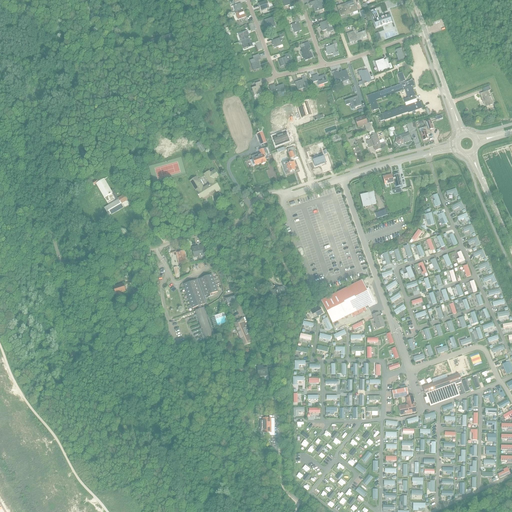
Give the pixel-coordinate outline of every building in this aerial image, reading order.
[(272,3),(270,0),(268,0),(258,4),(261,11),(269,8),(268,4),(272,3)] [(318,11),(325,9),(322,0),(318,0),(309,3),(310,7),(315,5),(315,7),(316,6),(318,11)] [(353,1),(346,4),(347,8),(349,14),(353,13),(353,12),(358,10),(356,5),(355,5),(353,1)] [(236,13),(242,11),(241,9),(243,8),(241,4),(233,6),(236,13)] [(347,8),(346,4),(337,7),(341,16),(346,14),(346,16),(349,14),(347,8)] [(376,9),(371,11),(376,28),(392,22),(390,15),(379,18),(376,9)] [(242,11),(236,13),(238,20),(246,18),(244,13),(242,14),(242,11)] [(268,29),(276,26),(273,17),(264,20),(268,29)] [(328,33),(333,31),(332,28),(329,29),(327,21),(319,24),(322,32),(327,30),(328,33)] [(295,33),(301,31),(298,23),(292,25),(295,33)] [(347,35),(348,37),(350,43),(355,41),(355,42),(359,41),(354,28),(352,28),(354,32),(347,35)] [(354,28),(359,41),(362,40),(362,39),(367,37),(365,31),(357,34),(354,28)] [(238,35),(241,42),(250,38),(248,31),(242,33),(243,33),(238,35)] [(279,35),(280,38),(272,41),(274,48),(283,45),(281,41),(283,40),(282,38),(284,37),(283,34),(279,35)] [(250,38),(241,42),(244,49),(248,47),(248,48),(253,46),(250,38)] [(309,43),(300,46),(302,51),(301,52),(304,61),(313,58),(311,54),(310,54),(308,49),(311,49),(309,43)] [(334,57),(339,55),(338,52),(335,53),(332,45),(325,48),(328,56),(332,54),(332,55),(333,54),(334,57)] [(398,60),(404,58),(401,48),(396,50),(397,54),(396,54),(398,60)] [(260,57),(255,59),(250,60),(254,71),(261,68),(258,61),(261,60),(260,57)] [(281,67),(289,64),(287,57),(278,60),(281,67)] [(380,60),(376,62),(379,71),(381,70),(381,72),(383,71),(383,70),(386,68),(389,67),(390,69),(392,68),(391,63),(387,64),(387,63),(388,63),(386,60),(384,61),(383,59),(382,60),(382,59),(380,60)] [(338,71),(333,73),(335,80),(340,78),(342,82),(349,79),(346,70),(339,73),(338,71)] [(359,86),(371,81),(369,77),(367,70),(366,70),(365,70),(361,72),(361,73),(360,73),(362,78),(357,80),(359,86)] [(413,81),(404,84),(403,82),(405,81),(402,73),(398,75),(401,82),(400,83),(401,85),(368,97),(373,111),(379,109),(375,100),(401,91),(405,103),(416,99),(415,96),(412,87),(414,86),(413,81)] [(319,86),(328,82),(325,75),(319,77),(318,75),(312,77),(313,79),(312,79),(313,82),(316,81),(317,82),(319,86)] [(304,83),(307,82),(305,76),(302,78),(303,80),(295,83),(298,90),(306,87),(304,83)] [(259,86),(262,85),(261,82),(255,84),(256,87),(252,88),(254,96),(262,93),(259,86)] [(278,95),(286,92),(283,84),(275,87),(275,85),(272,86),(274,91),(277,90),(278,95)] [(491,90),(489,86),(482,89),(483,92),(480,94),(482,101),(483,100),(486,107),(493,104),(488,91),(491,90)] [(358,96),(344,101),(346,105),(352,103),(354,108),(361,105),(358,96)] [(408,113),(422,108),(420,101),(406,106),(378,115),(380,121),(384,120),(408,112),(408,113)] [(307,103),(299,106),(303,118),(311,115),(307,103)] [(282,107),(271,111),(272,116),(274,120),(277,120),(285,117),(282,107)] [(367,133),(369,133),(375,131),(372,122),(367,124),(365,116),(356,119),(358,127),(364,125),(367,133)] [(423,128),(425,127),(426,131),(427,131),(428,131),(429,132),(431,131),(430,130),(434,128),(431,121),(425,123),(426,126),(423,128)] [(417,128),(415,122),(406,124),(409,131),(417,128)] [(429,134),(429,132),(428,131),(427,131),(426,131),(425,127),(423,128),(424,131),(420,133),(423,140),(429,138),(428,135),(429,134)] [(380,144),(375,131),(369,133),(372,139),(367,141),(369,147),(373,146),(375,151),(386,147),(384,143),(380,144)] [(283,132),(270,137),(274,145),(286,141),(283,132)] [(412,141),(410,136),(410,134),(403,137),(402,138),(400,136),(396,137),(395,143),(399,145),(403,144),(403,143),(405,143),(412,141)] [(251,160),(253,166),(261,163),(262,165),(266,163),(265,162),(266,161),(265,159),(268,158),(267,156),(270,155),(268,148),(263,149),(260,150),(261,153),(252,156),(253,159),(251,160)] [(294,156),(297,155),(295,150),(292,151),(291,148),(287,149),(289,153),(288,153),(290,159),(295,157),(294,156)] [(338,151),(344,167),(350,165),(345,149),(338,151)] [(323,155),(312,159),(315,166),(326,162),(323,155)] [(294,167),(296,166),(294,162),(286,164),(289,172),(295,170),(294,167)] [(216,192),(220,189),(209,171),(205,174),(207,177),(207,176),(211,183),(203,188),(197,180),(191,183),(196,191),(195,192),(200,198),(202,197),(202,198),(205,196),(205,195),(214,189),(216,192)] [(385,183),(391,182),(392,183),(394,183),(395,189),(401,188),(397,175),(392,176),(392,174),(383,176),(385,183)] [(100,181),(96,184),(103,196),(111,191),(104,179),(100,181)] [(458,196),(456,188),(446,192),(447,195),(453,194),(454,197),(458,196)] [(364,206),(375,203),(373,191),(360,194),(362,202),(363,202),(364,206)] [(435,206),(441,204),(437,193),(433,195),(434,200),(433,201),(435,206)] [(117,198),(118,200),(120,204),(121,203),(127,200),(124,194),(124,195),(117,198)] [(118,200),(104,208),(109,216),(123,207),(121,203),(120,204),(118,200)] [(461,201),(452,206),(454,210),(459,207),(461,210),(464,208),(461,201)] [(434,223),(431,212),(425,214),(427,220),(428,220),(430,225),(434,223)] [(444,225),(448,223),(444,212),(438,215),(440,220),(442,220),(444,225)] [(466,213),(457,217),(459,221),(464,218),(466,222),(469,220),(466,213)] [(471,225),(463,229),(464,233),(469,230),(470,234),(474,232),(471,225)] [(415,241),(422,232),(418,229),(412,239),(415,241)] [(449,235),(453,246),(457,244),(453,234),(449,235)] [(441,235),(437,237),(441,248),(445,246),(441,235)] [(477,237),(467,241),(469,245),(475,242),(476,246),(480,244),(477,237)] [(430,251),(434,250),(430,239),(426,240),(430,251)] [(408,245),(404,246),(408,258),(412,256),(408,245)] [(420,245),(416,246),(421,257),(424,255),(420,245)] [(482,250),(473,254),(474,257),(480,255),(482,258),(485,257),(482,250)] [(177,255),(179,264),(187,262),(184,251),(176,253),(176,252),(174,252),(175,256),(177,255)] [(458,263),(465,260),(461,251),(457,253),(459,258),(456,259),(458,263)] [(443,256),(447,266),(452,264),(447,254),(443,256)] [(435,271),(439,269),(435,258),(430,260),(435,271)] [(418,264),(422,274),(427,272),(422,262),(418,264)] [(488,262),(478,266),(480,270),(485,267),(487,271),(491,269),(488,262)] [(463,266),(467,277),(471,276),(467,265),(463,266)] [(410,266),(405,268),(410,279),(414,277),(410,266)] [(493,274),(483,279),(484,283),(491,280),(493,283),(496,282),(493,274)] [(362,280),(321,301),(332,323),(368,305),(369,307),(376,304),(370,293),(368,294),(362,280)] [(396,281),(386,287),(388,291),(397,284),(396,281)] [(126,291),(123,284),(114,287),(116,294),(117,298),(121,297),(120,292),(126,291)] [(283,286),(275,289),(273,290),(272,288),(273,287),(272,284),(269,285),(275,300),(279,299),(278,297),(286,294),(283,286)] [(268,286),(257,290),(259,297),(270,293),(268,286)] [(445,289),(441,291),(444,301),(449,300),(445,289)] [(224,296),(226,304),(240,300),(238,293),(224,296)] [(399,293),(390,299),(392,302),(401,297),(399,293)] [(195,315),(197,314),(207,311),(206,307),(204,308),(203,305),(196,307),(197,310),(194,311),(195,315)] [(403,305),(394,311),(396,315),(406,309),(403,305)] [(320,306),(311,311),(312,314),(316,312),(318,316),(323,313),(320,306)] [(385,327),(382,318),(381,318),(379,312),(372,314),(377,329),(385,327)] [(467,327),(463,317),(458,319),(462,329),(467,327)] [(242,318),(236,320),(242,334),(240,335),(244,345),(250,343),(248,339),(251,338),(242,318)] [(323,320),(328,331),(333,328),(327,318),(323,320)] [(361,321),(352,326),(353,330),(363,325),(361,321)] [(455,331),(451,321),(446,322),(450,333),(455,331)] [(429,328),(424,330),(427,341),(432,339),(429,328)] [(334,335),(335,339),(346,334),(344,330),(334,335)] [(472,342),(470,337),(460,341),(461,346),(472,342)] [(491,349),(493,353),(504,349),(503,345),(491,349)] [(436,349),(438,354),(448,350),(447,346),(436,349)] [(414,362),(425,358),(423,354),(413,357),(414,362)] [(305,365),(305,361),(295,361),(295,369),(299,369),(299,365),(305,365)] [(263,365),(257,366),(258,376),(268,375),(267,368),(263,368),(263,365)] [(425,394),(426,393),(431,406),(465,393),(461,381),(462,381),(459,374),(448,378),(448,377),(433,383),(423,387),(425,394)] [(293,377),(293,385),(297,385),(297,381),(304,381),(304,377),(293,377)] [(407,388),(392,391),(394,399),(408,396),(407,388)] [(495,402),(491,393),(483,396),(485,399),(489,398),(491,403),(495,402)] [(400,415),(416,412),(413,396),(405,397),(407,405),(398,406),(400,415)] [(293,408),(293,416),(298,416),(298,412),(304,412),(304,407),(293,408)] [(262,420),(260,420),(260,430),(263,430),(263,432),(263,434),(265,434),(265,432),(271,432),(271,418),(262,418),(262,420)] [(496,421),(486,421),(486,426),(492,426),(492,430),(496,430),(496,421)] [(496,447),(486,447),(486,455),(496,455),(496,447)] [(372,454),(368,451),(362,459),(366,462),(372,454)] [(355,467),(362,474),(366,470),(358,463),(355,467)] [(373,478),(369,475),(363,482),(367,485),(373,478)]
